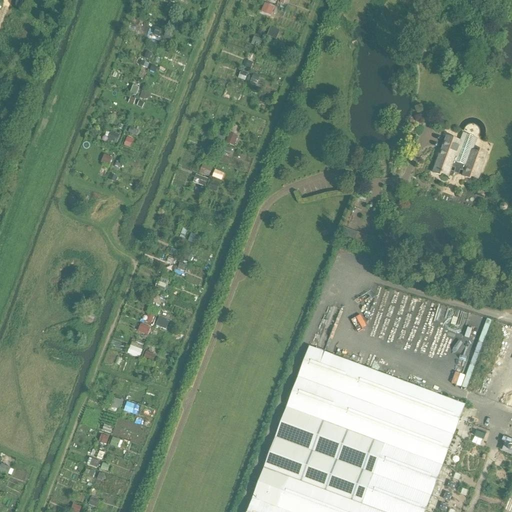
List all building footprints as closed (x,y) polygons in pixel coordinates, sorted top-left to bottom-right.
[(262,11),(271,14),(273,8),(265,4),(262,11)] [(276,40),(280,31),(271,27),(267,36),(276,40)] [(426,53),(427,49),(425,45),(421,44),(418,46),(417,50),(418,53),(422,55),(426,53)] [(243,76),(240,75),(238,78),(245,81),(248,74),(244,72),(243,76)] [(130,93),(136,95),(139,90),(132,87),(130,93)] [(128,132),(137,136),(139,132),(130,128),(128,132)] [(110,133),(108,140),(117,143),(119,136),(110,133)] [(446,137),(433,173),(440,176),(441,174),(448,176),(451,167),(464,172),(462,176),(470,179),(471,177),(477,179),(487,154),(480,151),(479,154),(472,151),(477,138),(463,133),(460,142),(446,137)] [(236,140),(228,137),(226,143),(233,146),(236,140)] [(103,163),(108,166),(112,158),(106,156),(103,163)] [(223,168),(215,165),(213,173),(220,175),(223,168)] [(200,172),(209,175),(211,169),(203,166),(200,172)] [(200,177),(198,183),(202,185),(201,187),(204,188),(207,179),(200,177)] [(209,189),(214,191),(217,183),(211,181),(209,189)] [(373,218),(381,221),(384,213),(376,210),(373,218)] [(357,233),(353,243),(370,250),(374,239),(357,233)] [(194,256),(185,253),(182,258),(192,262),(194,256)] [(161,279),(157,288),(164,291),(168,282),(161,279)] [(156,325),(166,329),(169,322),(159,318),(156,325)] [(151,328),(143,325),(141,333),(148,336),(151,328)] [(132,347),(129,354),(139,358),(142,351),(132,347)] [(309,347),(265,464),(247,511),(424,511),(437,481),(453,436),(478,445),(494,402),(470,393),(465,405),(325,353),(309,347)] [(111,409),(119,411),(122,402),(114,399),(111,409)] [(134,406),(127,403),(124,411),(132,413),(134,406)] [(104,425),(102,431),(110,434),(112,428),(104,425)] [(0,469),(0,471),(7,474),(9,468),(2,465),(0,469)] [(99,500),(91,498),(89,505),(97,508),(99,500)]
